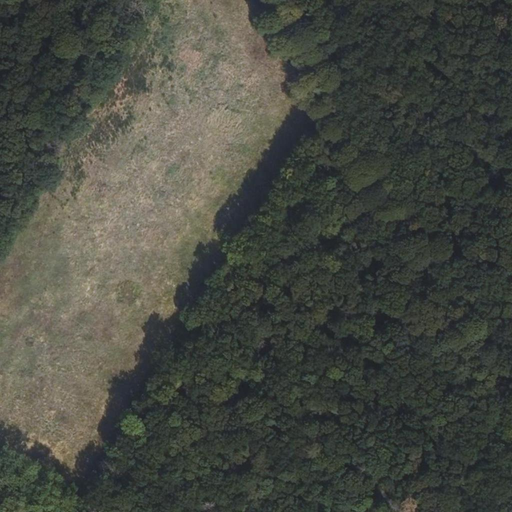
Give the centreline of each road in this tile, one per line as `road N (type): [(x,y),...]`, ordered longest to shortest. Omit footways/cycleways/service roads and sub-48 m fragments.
road 1 (track): [(176,511),(511,195)]
road 2 (track): [(480,373),(432,275),(269,0)]
